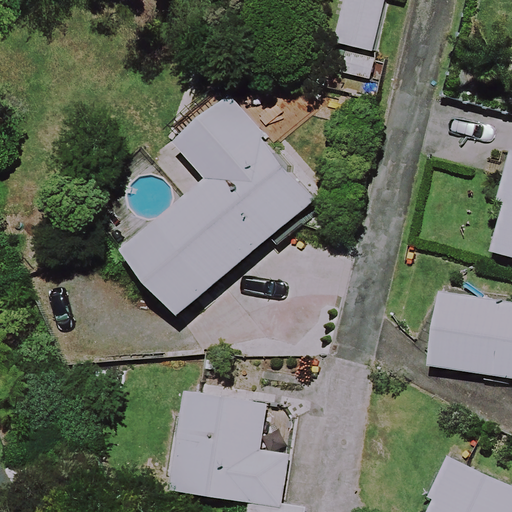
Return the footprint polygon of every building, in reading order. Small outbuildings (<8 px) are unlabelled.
[(388,1),(385,0),(347,0),(335,46),(372,56),(388,1)] [(322,200),(233,100),(180,147),(212,183),(130,255),(187,320),(322,200)] [(511,149),(498,207),(506,209),(495,257),(511,260),(511,149)] [(433,369),(511,382),(511,306),(445,296),(433,369)] [(287,505),(293,458),(263,454),(270,402),(189,391),(175,495),(255,506),(254,511),(311,511),(312,509),(287,505)] [(432,502),(427,511),(511,511),(511,484),(443,454),(423,498),(432,502)]
